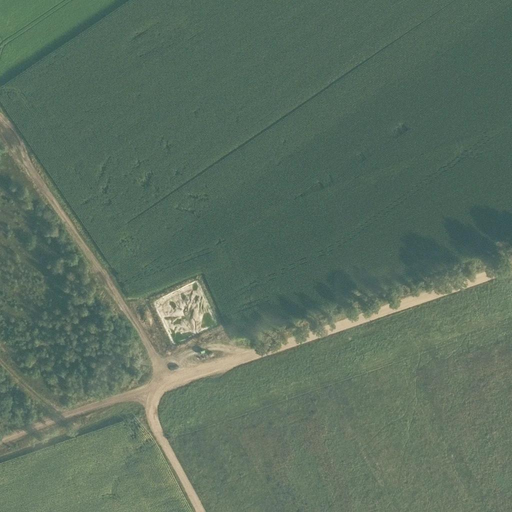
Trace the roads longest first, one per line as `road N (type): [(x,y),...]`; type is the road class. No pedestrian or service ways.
road 1 (track): [(173,382),(511,266)]
road 2 (track): [(0,126),(173,382)]
road 3 (track): [(141,393),(0,441)]
road 4 (track): [(141,393),(202,511)]
